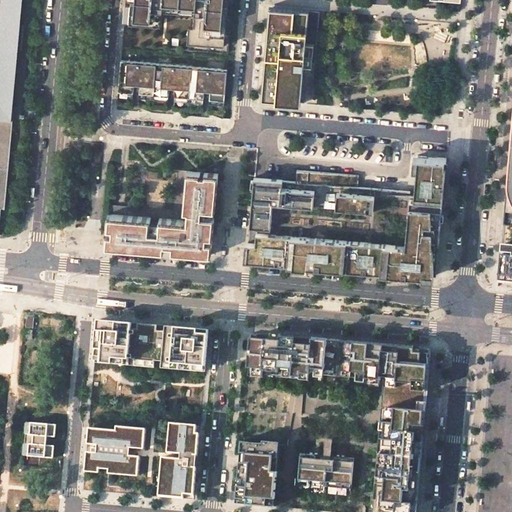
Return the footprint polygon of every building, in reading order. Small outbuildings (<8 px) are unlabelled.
[(0,0),(0,223),(1,209),(5,209),(13,121),(8,121),(15,47),(22,48),(24,25),(17,24),(19,0),(0,0)] [(126,0),(125,21),(162,24),(163,9),(192,12),(188,49),(229,52),(233,0),(126,0)] [(270,6),(269,19),(281,20),(282,7),(270,6)] [(261,99),(301,103),(306,43),(317,44),(320,10),(282,7),(281,20),(269,19),(267,39),(271,39),(271,45),(266,45),(261,99)] [(228,69),(121,59),(119,90),(134,91),(134,83),(135,73),(141,73),(140,83),(139,92),(169,95),(170,86),(171,76),(176,76),(175,86),(174,95),(204,98),(204,89),(205,79),(211,80),(210,89),(209,98),(225,100),(228,69)] [(299,180),(254,176),(247,258),(436,275),(444,184),(441,183),(442,180),(445,180),(447,157),(418,155),(414,195),(410,195),(411,190),(358,186),(348,185),(350,173),(300,169),(299,180)] [(186,220),(108,213),(107,227),(112,228),(112,232),(106,231),(105,245),(113,246),(156,250),(202,254),(211,255),(212,240),(206,240),(206,236),(213,237),(215,216),(201,215),(201,209),(215,210),(218,173),(209,173),(186,171),(183,211),(187,211),(186,220)] [(359,174),(350,173),(348,185),(358,186),(359,174)] [(498,280),(511,281),(511,244),(502,244),(501,249),(498,280)] [(206,369),(209,330),(98,320),(96,348),(104,349),(102,362),(176,368),(176,366),(182,367),(182,369),(184,369),(185,367),(195,368),(194,370),(196,370),(197,368),(206,369)] [(306,369),(338,371),(340,341),(252,333),(248,377),(301,381),(302,374),(306,374),(306,369)] [(430,349),(340,341),(338,371),(362,373),(361,378),(380,380),(381,377),(385,377),(373,511),(416,511),(418,494),(419,479),(421,461),(422,441),(427,393),(429,366),(430,349)] [(94,361),(102,362),(104,349),(96,348),(94,361)] [(186,493),(194,494),(197,466),(188,465),(189,453),(198,454),(200,433),(196,433),(197,424),(168,421),(163,473),(169,473),(166,497),(186,499),(186,493)] [(28,456),(53,458),(55,446),(46,445),(47,436),(55,437),(57,424),(31,422),(30,434),(26,434),(25,443),(29,444),(28,456)] [(122,473),(138,475),(141,427),(117,425),(117,430),(89,428),(86,467),(101,468),(101,471),(109,472),(110,468),(122,469),(122,473)] [(242,441),(237,499),(248,500),(247,504),(266,506),(267,501),(275,502),(277,472),(272,471),(273,459),(278,459),(280,442),(265,440),(264,443),(242,441)] [(323,441),(322,455),(334,456),(335,442),(323,441)] [(352,489),(355,458),(334,456),(322,455),(301,453),(299,480),(313,482),(312,486),(352,489)] [(169,473),(163,473),(161,496),(166,497),(169,473)]
